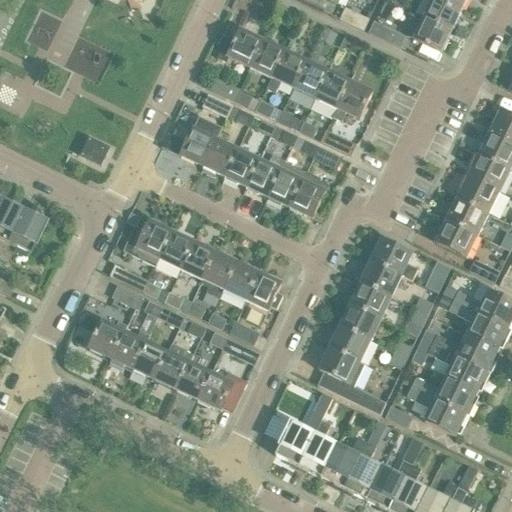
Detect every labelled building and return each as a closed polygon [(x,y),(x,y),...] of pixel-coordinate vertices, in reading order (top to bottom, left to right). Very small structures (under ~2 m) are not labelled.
[(436,0),(433,0),(424,20),(452,34),(462,12),(436,0)] [(436,0),(462,12),(467,0),(436,0)] [(345,11),(340,23),(363,34),(369,22),(345,11)] [(424,20),(414,42),(442,55),(452,34),(424,20)] [(373,23),(367,36),(399,51),(406,38),(373,23)] [(227,39),(217,61),(226,65),(228,61),(250,71),(263,43),(241,33),(235,43),(227,39)] [(263,43),(250,71),(271,81),(272,82),(285,54),(263,43)] [(271,81),(266,92),(275,96),(280,86),(293,92),(307,64),(285,54),(272,82),(271,81)] [(307,64),(293,92),(315,102),(328,74),(307,64)] [(328,74),(315,102),(337,113),(350,85),(328,74)] [(234,104),(240,92),(217,81),(211,93),(234,104)] [(337,113),(333,121),(342,125),(346,116),(359,123),(372,95),(350,85),(337,113)] [(248,111),(254,100),(241,94),(242,93),(240,92),(234,104),(248,111)] [(227,122),(233,110),(208,99),(203,111),(227,122)] [(270,121),(276,110),(261,103),(256,114),(270,121)] [(292,131),(297,120),(283,113),(277,125),(292,131)] [(249,131),(255,120),(240,114),(235,125),(249,131)] [(511,147),(511,119),(501,114),(490,137),(511,147)] [(180,159),(203,170),(216,142),(220,135),(221,131),(199,120),(194,132),(180,159)] [(271,141),(276,130),(262,124),(256,135),(271,141)] [(314,142),(319,131),(305,124),(299,135),(314,142)] [(350,159),(356,146),(327,133),(321,145),(350,159)] [(293,152),(298,141),(284,134),(278,145),(293,152)] [(510,174),(511,170),(511,147),(490,137),(479,158),(510,174)] [(101,168),(109,152),(91,142),(82,159),(101,168)] [(224,180),(238,152),(216,142),(203,170),(224,180)] [(313,163),(319,151),(305,144),(300,155),(313,161),(312,163),(313,163)] [(335,174),(341,161),(319,151),(313,163),(335,174)] [(246,191),(259,163),(238,152),(224,180),(246,191)] [(500,195),(510,174),(479,158),(468,180),(500,195)] [(268,201),(285,165),(272,159),(268,167),(259,163),(246,191),(268,201)] [(290,211),(307,175),(285,165),(268,201),(290,211)] [(312,222),(325,194),(328,188),(319,184),(320,182),(307,175),(290,211),(312,222)] [(489,217),(500,195),(468,180),(458,201),(489,217)] [(478,239),(489,217),(458,201),(446,224),(478,239)] [(0,256),(21,213),(0,203),(0,256)] [(28,257),(44,225),(21,213),(0,256),(0,261),(6,265),(13,250),(28,257)] [(158,262),(160,263),(173,235),(150,224),(145,235),(135,230),(124,255),(143,263),(155,270),(158,262)] [(467,261),(478,239),(446,224),(436,246),(467,261)] [(181,273),(194,245),(173,235),(160,263),(181,273)] [(510,254),(511,250),(511,238),(508,237),(501,250),(510,254)] [(411,283),(417,272),(408,267),(413,256),(383,242),(372,263),(402,278),(402,279),(411,283)] [(203,283),(216,255),(194,245),(181,273),(203,283)] [(221,302),(225,294),(238,266),(216,255),(203,283),(201,286),(210,290),(207,295),(221,302)] [(392,300),(402,279),(402,278),(372,263),(362,285),(392,300)] [(494,286),(500,275),(475,263),(470,274),(494,286)] [(445,282),(450,271),(438,265),(433,277),(445,282)] [(247,304),(260,276),(238,266),(225,294),(247,304)] [(144,296),(149,285),(150,284),(115,267),(110,279),(144,296)] [(276,313),(283,299),(277,296),(281,286),(260,276),(247,304),(268,314),(270,310),(276,313)] [(511,295),(511,281),(505,278),(500,289),(511,295)] [(0,296),(8,300),(13,289),(0,282),(0,296)] [(157,302),(162,291),(149,285),(144,296),(157,302)] [(382,322),(392,300),(362,285),(351,307),(382,322)] [(448,290),(443,300),(452,305),(511,332),(511,329),(511,305),(489,294),(490,291),(480,286),(473,302),(457,295),(448,290)] [(135,313),(141,301),(117,290),(112,301),(135,313)] [(179,312),(184,302),(170,295),(165,306),(179,312)] [(443,300),(438,310),(448,314),(472,326),(466,338),(497,352),(503,340),(506,342),(511,332),(452,305),(443,300)] [(429,318),(433,308),(421,302),(416,312),(429,318)] [(158,322),(163,311),(149,305),(144,315),(158,322)] [(201,322),(206,312),(192,305),(187,316),(201,322)] [(371,343),(382,322),(351,307),(341,329),(371,343)] [(423,330),(429,318),(416,312),(410,324),(423,330)] [(179,332),(184,321),(171,315),(166,325),(179,332)] [(222,333),(227,322),(213,316),(208,326),(222,333)] [(116,331),(102,324),(89,352),(112,363),(125,335),(128,329),(119,325),(116,331)] [(201,342),(206,332),(192,325),(188,336),(201,342)] [(253,347),(259,335),(236,325),(230,336),(253,347)] [(361,365),(371,343),(341,329),(331,351),(361,365)] [(427,333),(423,343),(432,348),(490,375),(495,366),(492,364),(497,352),(466,338),(461,349),(437,338),(427,333)] [(147,345),(150,339),(140,334),(137,341),(125,335),(112,363),(133,373),(147,345)] [(223,354),(228,342),(215,336),(210,346),(222,352),(222,353),(223,354)] [(245,364),(251,353),(228,342),(223,354),(245,364)] [(423,343),(419,352),(428,356),(427,358),(451,369),(446,381),(477,396),(482,384),(486,385),(490,375),(432,348),(423,343)] [(168,355),(147,345),(133,373),(155,383),(168,355)] [(408,361),(413,351),(400,345),(396,355),(408,361)] [(365,367),(361,365),(331,351),(320,373),(324,375),(330,377),(323,392),(358,408),(364,396),(354,391),(365,367)] [(190,366),(194,358),(184,354),(181,361),(168,355),(155,383),(177,394),(190,366)] [(403,373),(408,361),(396,355),(390,367),(403,373)] [(199,404),(212,376),(190,366),(177,394),(199,404)] [(221,415),(234,387),(212,376),(199,404),(221,415)] [(416,381),(411,391),(470,418),(474,409),(471,408),(477,396),(446,381),(440,393),(416,381)] [(411,391),(407,401),(431,412),(425,425),(456,440),(462,427),(465,429),(470,418),(411,391)] [(381,419),(387,406),(364,396),(358,408),(381,419)] [(292,426),(276,459),(299,470),(322,423),(333,401),(324,397),(313,419),(306,433),(292,426)] [(407,432),(413,419),(391,409),(385,422),(407,432)] [(322,423),(299,470),(321,481),(337,449),(324,442),(331,428),(323,424),(322,423)] [(337,449),(321,481),(343,492),(366,445),(358,441),(351,456),(337,449)] [(382,471),(366,503),(383,511),(388,511),(411,467),(412,468),(424,446),(415,442),(403,463),(396,478),(382,471)] [(366,445),(343,492),(366,503),(382,471),(369,464),(376,450),(366,445)] [(411,467),(388,511),(416,511),(426,493),(414,487),(421,472),(412,468),(411,467)] [(456,490),(445,511),(464,511),(459,509),(466,495),(478,473),(469,469),(458,490),(456,490)] [(426,493),(416,511),(445,511),(456,490),(449,486),(441,500),(426,493)]
